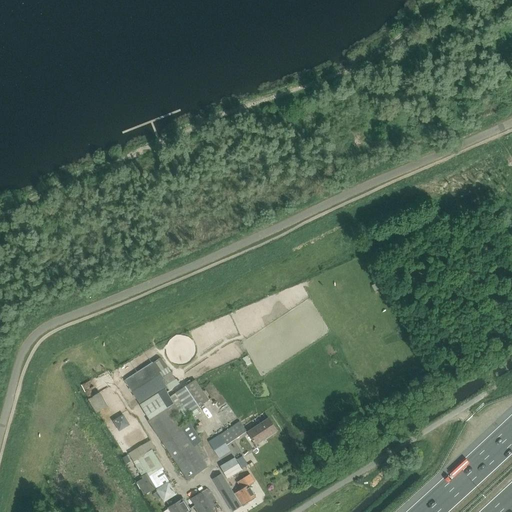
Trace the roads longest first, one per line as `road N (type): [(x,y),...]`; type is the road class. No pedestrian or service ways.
road 1 (unknown): [(0,463),(19,386),(46,336),(511,131)]
road 2 (residential): [(296,511),(490,389)]
